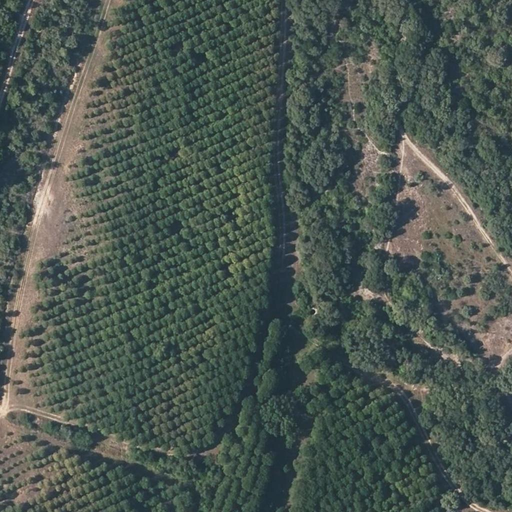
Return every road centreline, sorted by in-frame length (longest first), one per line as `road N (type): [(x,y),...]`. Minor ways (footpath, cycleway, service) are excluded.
road 1 (track): [(0,411),(38,208),(106,0)]
road 2 (track): [(2,408),(22,406),(168,451),(192,449),(231,418),(278,296)]
road 3 (track): [(287,0),(278,296),(289,319)]
